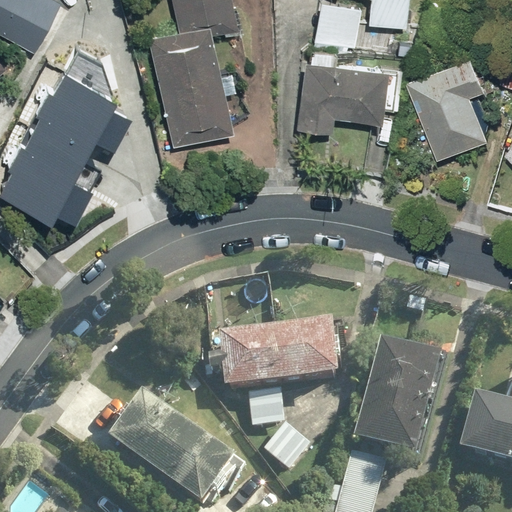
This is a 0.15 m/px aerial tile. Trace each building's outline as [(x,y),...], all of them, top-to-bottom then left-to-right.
[(0,0),(0,30),(38,49),(63,0),(0,0)] [(174,0),(181,25),(148,33),(178,147),(235,131),(211,37),(242,29),(234,0),(174,0)] [(364,4),(342,0),(318,0),(312,38),(357,46),(364,4)] [(409,0),(370,0),(370,18),(409,21),(409,0)] [(470,5),(452,0),(428,0),(420,33),(460,43),(470,5)] [(313,56),(302,56),(298,126),(336,128),(336,113),(385,117),(389,63),(339,60),(340,46),(314,45),(313,56)] [(482,52),(412,79),(441,155),(494,135),(478,92),(494,85),(482,52)] [(130,162),(94,99),(16,143),(52,206),(130,162)] [(343,324),(227,337),(229,356),(214,357),(216,376),(229,374),(231,392),(251,389),(256,429),(289,425),(285,385),(349,378),(343,324)] [(450,357),(384,339),(357,440),(423,458),(450,357)] [(477,394),(462,451),(511,464),(511,401),(511,404),(477,394)] [(149,396),(115,444),(208,511),(243,465),(149,396)] [(303,427),(298,433),(289,425),(266,451),(291,474),(315,447),(307,441),(312,435),(303,427)] [(346,488),(333,485),(325,511),(378,511),(391,463),(354,454),(346,488)]
